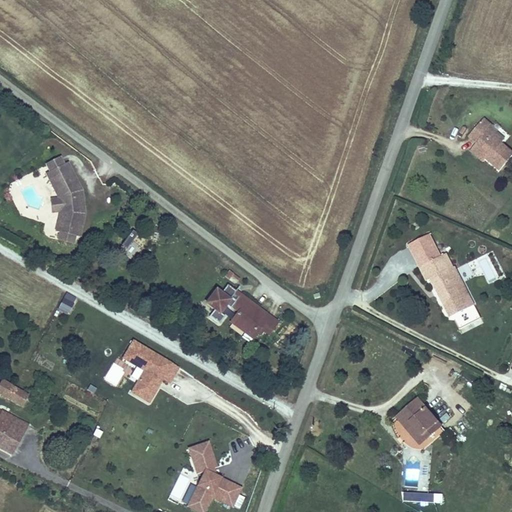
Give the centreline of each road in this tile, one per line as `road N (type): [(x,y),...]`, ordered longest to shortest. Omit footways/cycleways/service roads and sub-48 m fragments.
road 1 (unclassified): [(329,327),(0,79)]
road 2 (tertiary): [(446,0),(329,327)]
road 3 (tertiary): [(329,327),(264,511)]
